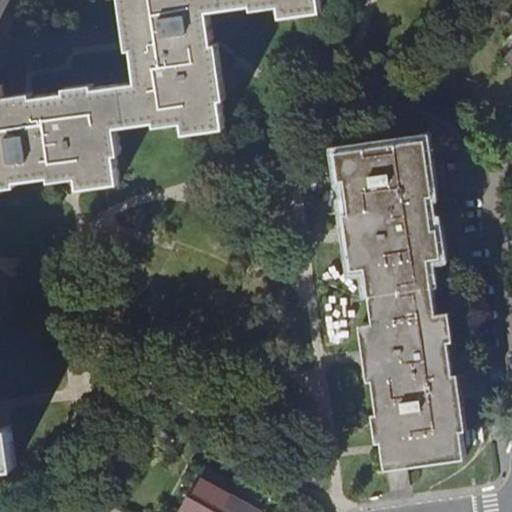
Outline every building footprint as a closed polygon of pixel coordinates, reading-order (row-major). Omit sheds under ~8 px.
[(233,6),(232,0),(122,0),(129,48),(134,48),(138,82),(131,83),(136,122),(156,119),(157,123),(185,120),(186,131),(225,126),(222,98),(227,97),(219,42),(214,42),(210,9),(233,6)] [(232,0),(233,6),(253,3),(254,8),(281,4),(283,15),(323,9),(321,0),(232,0)] [(136,122),(131,83),(95,87),(93,82),(65,87),(67,92),(33,96),(32,91),(5,95),(4,84),(0,84),(0,186),(18,184),(18,179),(51,174),(51,180),(79,176),(80,186),(120,181),(117,153),(121,151),(118,124),(136,122)] [(367,266),(371,294),(434,285),(430,257),(443,255),(439,227),(434,227),(430,193),(435,193),(427,138),(337,150),(341,178),(346,178),(351,212),(346,212),(355,267),(367,266)] [(388,467),(407,465),(466,456),(463,428),(467,428),(460,373),(455,373),(450,339),(455,339),(451,311),(438,312),(434,285),(371,294),(375,322),(362,324),(370,379),(375,379),(380,412),(375,413),(379,440),(384,440),(388,467)] [(0,467),(16,465),(12,426),(0,426),(0,467)] [(410,486),(407,465),(388,467),(391,489),(410,486)] [(222,511),(232,494),(199,476),(178,511),(222,511)] [(265,511),(266,511),(232,494),(222,511),(265,511)]
